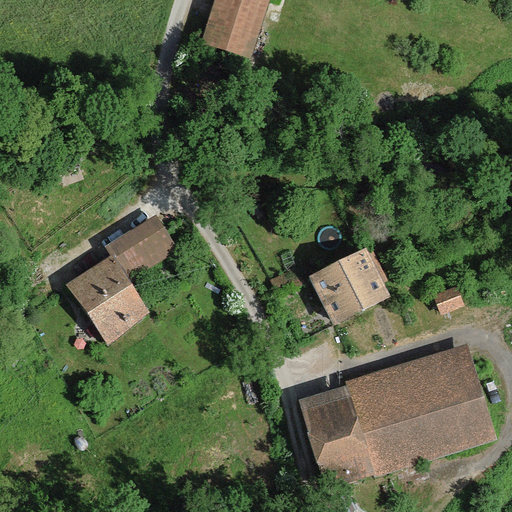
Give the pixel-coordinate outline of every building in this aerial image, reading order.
[(217,0),(205,39),(250,54),(267,0),(217,0)] [(156,217),(107,246),(114,257),(127,278),(176,248),(156,217)] [(365,254),(316,279),(339,323),(388,298),(365,254)] [(69,285),(107,342),(146,310),(127,278),(114,257),(69,285)] [(448,311),(471,304),(465,286),(443,293),(448,311)] [(352,389),(305,404),(330,484),(492,435),(466,350),(351,385),(352,389)]
